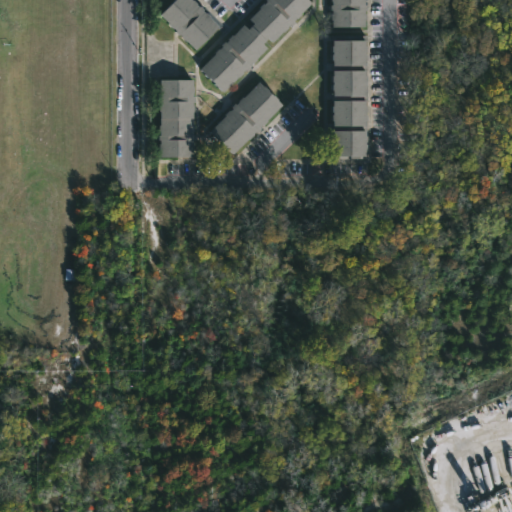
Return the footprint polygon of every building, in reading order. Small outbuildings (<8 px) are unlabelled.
[(169,0),(190,0),(195,6),(196,5),(200,9),(199,10),(201,12),(202,11),(214,26),(191,48),(156,13),(169,0)] [(305,0),(307,2),(287,24),(286,23),(283,26),(285,28),(278,34),(276,33),(268,41),(264,36),(258,42),(262,46),(245,65),(246,66),(243,70),(241,68),(238,71),(240,73),(236,77),(234,75),(219,91),(196,68),(211,53),(210,52),(218,45),(217,44),(221,40),(222,42),(239,24),(244,28),(250,22),(245,18),(263,0),(305,0)] [(361,0),(361,4),(363,4),(363,9),(361,9),(361,26),(329,26),(329,12),(327,12),(327,0),(361,0)] [(363,158),(329,158),(328,34),(363,34),(363,158)] [(188,79),(188,86),(190,86),(190,92),(188,92),(189,101),(188,101),(188,105),(190,105),(190,111),(188,111),(188,125),(190,125),(188,134),(190,134),(190,139),(188,139),(188,144),(190,144),(190,149),(188,149),(188,156),(157,156),(157,149),(155,149),(156,140),(155,140),(155,134),(156,134),(156,130),(155,130),(156,118),(156,101),(155,101),(156,79),(188,79)] [(254,81),(278,104),(260,124),(258,123),(255,127),(256,128),(253,132),(252,130),(249,133),(250,135),(246,139),(245,138),(229,153),(206,130),(225,109),(226,110),(229,108),(227,106),(231,103),(232,104),(254,81)]
